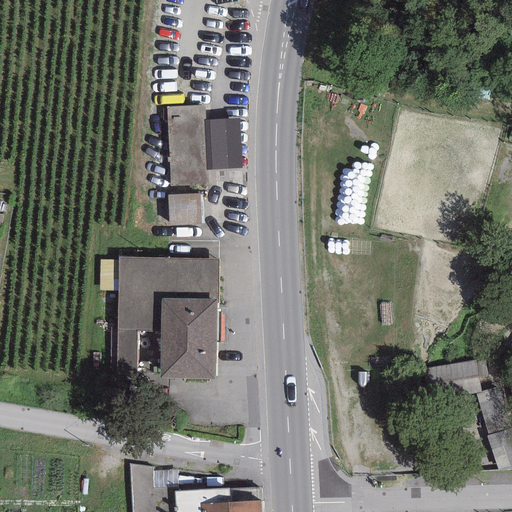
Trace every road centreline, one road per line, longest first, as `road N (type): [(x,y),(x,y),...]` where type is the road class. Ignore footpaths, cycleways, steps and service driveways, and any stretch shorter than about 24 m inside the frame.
road 1 (primary): [(289,463),(276,20)]
road 2 (residential): [(0,415),(289,463)]
road 3 (residential): [(290,504),(511,499)]
